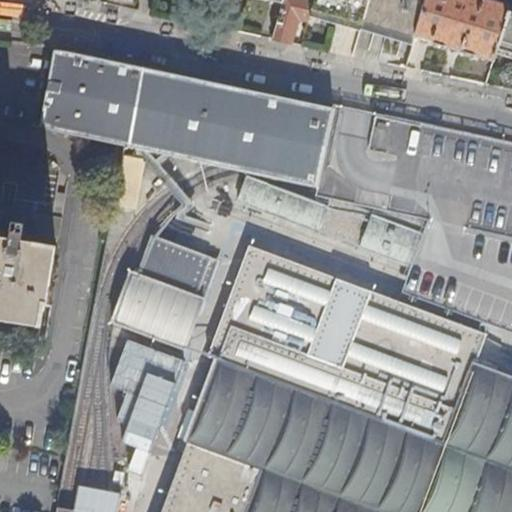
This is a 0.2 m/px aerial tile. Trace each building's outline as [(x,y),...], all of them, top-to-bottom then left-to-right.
[(300,19),(310,21),(313,10),(315,2),(303,0),(284,0),(283,4),(273,39),(292,43),(300,19)] [(368,0),(315,0),(315,2),(313,10),(362,25),(368,0)] [(368,0),(362,25),(365,26),(365,24),(415,39),(426,0),(368,0)] [(426,0),(415,39),(494,62),(498,50),(511,8),(511,0),(485,0),(485,1),(480,0),(426,0)] [(511,8),(498,50),(511,54),(511,8)] [(320,187),(335,109),(51,50),(40,124),(53,132),(226,168),(320,187)] [(511,142),(336,104),(335,109),(320,187),(318,196),(332,199),(377,209),(380,201),(428,219),(427,220),(429,220),(511,238),(511,142)] [(144,161),(122,157),(113,204),(136,209),(143,174),(141,174),(144,161)] [(249,177),(239,202),(408,265),(427,220),(428,219),(380,201),(377,209),(332,199),(329,207),(249,177)] [(511,238),(429,220),(404,278),(399,290),(511,332),(511,238)] [(0,320),(42,327),(46,304),(48,305),(57,247),(21,241),(24,224),(13,222),(10,239),(0,237),(0,320)] [(114,322),(185,349),(204,300),(195,296),(209,260),(154,239),(139,276),(132,274),(114,322)] [(511,511),(511,377),(475,364),(481,349),(486,335),(250,248),(209,357),(216,359),(186,439),(190,441),(163,511),(511,511)] [(195,296),(204,300),(217,263),(209,260),(195,296)] [(111,388),(160,399),(168,364),(119,352),(111,388)] [(110,414),(111,454),(144,453),(143,413),(110,414)]
